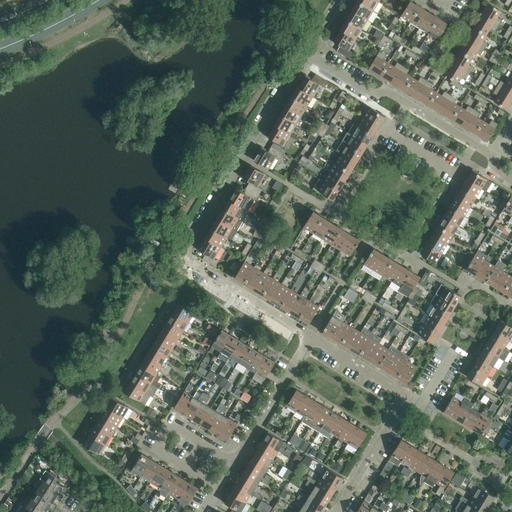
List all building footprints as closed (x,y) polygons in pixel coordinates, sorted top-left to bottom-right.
[(357,0),(357,1),(373,11),(379,1),(376,0),(357,0)] [(373,11),(357,1),(352,10),(368,20),(373,11)] [(410,1),(401,16),(410,22),(420,7),(410,1)] [(501,11),(488,3),(481,15),(498,26),(502,20),(497,17),(501,11)] [(420,28),(429,13),(420,7),(410,22),(420,28)] [(368,20),(352,10),(346,20),(362,29),(368,20)] [(429,13),(420,28),(429,33),(438,18),(429,13)] [(490,29),(495,32),(498,26),(481,15),(474,27),(486,35),(490,29)] [(438,39),(448,24),(438,18),(429,33),(438,39)] [(340,29),(341,30),(341,29),(356,38),(362,29),(346,20),(340,29)] [(488,44),(483,41),(486,35),(474,27),(466,39),(484,50),(488,44)] [(353,53),(349,51),(356,38),(341,29),(341,30),(334,41),(341,46),(337,51),(350,59),(353,53)] [(377,30),(373,36),(381,40),(384,34),(377,30)] [(476,53),(480,56),(484,50),(466,39),(459,51),(472,59),(476,53)] [(422,56),(427,48),(422,45),(419,49),(417,53),(422,56)] [(386,55),(379,51),(369,69),(381,76),(389,63),(383,60),(386,55)] [(473,67),(469,64),(472,59),(459,51),(452,63),(469,73),(473,67)] [(397,62),(394,67),(389,63),(381,76),(392,84),(403,66),(397,62)] [(445,75),(452,79),(457,83),(461,77),(466,79),(469,73),(452,63),(445,75)] [(406,74),(409,70),(403,66),(392,84),(404,91),(412,78),(406,74)] [(316,74),(312,80),(305,76),(298,87),(298,88),(313,97),(320,85),(325,87),(328,82),(316,74)] [(421,77),(418,81),(412,78),(404,91),(416,98),(427,81),(421,77)] [(505,83),(500,81),(497,87),(511,96),(511,79),(509,78),(505,83)] [(430,89),(433,84),(427,81),(416,98),(428,105),(436,92),(430,89)] [(298,87),(297,87),(291,96),(307,106),(313,97),(298,88),(298,87)] [(493,93),(498,96),(494,102),(507,110),(511,101),(511,96),(497,87),(493,93)] [(444,91),(442,96),(436,92),(428,105),(440,113),(450,95),(444,91)] [(454,103),(457,99),(450,95),(440,113),(452,120),(459,107),(454,103)] [(307,106),(291,96),(286,106),(302,115),(307,106)] [(302,115),(286,106),(280,115),(296,125),(302,115)] [(468,106),(465,110),(459,107),(452,120),(463,127),(474,109),(468,106)] [(385,116),(370,107),(364,117),(379,126),(385,116)] [(477,118),(480,113),(474,109),(463,127),(475,134),(483,121),(477,118)] [(328,111),(324,116),(330,120),(335,112),(332,110),(328,111)] [(274,124),(275,125),(276,125),(290,134),(296,125),(280,115),(274,124)] [(379,126),(364,117),(358,126),(373,135),(379,126)] [(491,120),(489,125),(483,121),(475,134),(487,142),(498,124),(491,120)] [(373,135),(358,126),(354,123),(348,133),(368,144),(373,135)] [(287,148),(283,146),(290,134),(276,125),(275,125),(268,137),(275,141),(271,146),(284,154),(287,148)] [(368,144),(348,133),(348,132),(342,141),(362,154),(368,144)] [(311,134),(307,139),(313,142),(316,137),(311,134)] [(362,154),(342,141),(336,151),(341,154),(356,163),(362,154)] [(254,160),(269,169),(276,157),(281,159),(284,154),(271,146),(268,152),(261,148),(254,160)] [(356,163),(341,154),(336,163),(350,172),(356,163)] [(422,160),(416,157),(412,164),(417,167),(422,160)] [(350,172),(336,163),(330,172),(345,181),(350,172)] [(243,178),(250,182),(246,187),(259,195),(262,189),(258,187),(266,174),(251,165),(243,178)] [(414,172),(409,169),(404,172),(404,178),(409,181),(414,178),(414,172)] [(492,182),(472,170),(466,179),(481,188),(486,192),(492,182)] [(345,181),(330,172),(324,182),(339,191),(345,181)] [(313,188),(333,200),(339,191),(324,182),(319,178),(313,188)] [(481,188),(466,179),(461,188),(475,198),(481,188)] [(236,189),(229,200),(229,201),(244,210),(247,212),(255,200),(256,200),(259,195),(246,187),(243,193),(236,189)] [(475,198),(461,188),(455,198),(470,207),(475,198)] [(506,204),(503,209),(502,210),(511,216),(511,215),(511,195),(510,198),(506,204)] [(449,207),(464,216),(470,207),(455,198),(449,207)] [(229,200),(228,200),(222,209),(238,219),(244,210),(229,201),(229,200)] [(464,216),(449,207),(444,216),(459,225),(464,216)] [(243,222),(238,219),(222,209),(217,219),(237,231),(243,222)] [(313,211),(303,227),(313,233),(323,217),(313,211)] [(438,226),(453,235),(459,225),(444,216),(438,226)] [(323,217),(313,233),(322,239),(332,223),(323,217)] [(211,228),(227,237),(232,240),(237,231),(217,219),(211,228)] [(332,223),(322,239),(331,244),(341,228),(332,223)] [(381,229),(374,225),(371,231),(377,235),(381,229)] [(500,236),(502,232),(496,228),(497,227),(493,225),(490,230),(500,236)] [(453,235),(438,226),(432,235),(447,244),(453,235)] [(221,247),(227,237),(211,228),(205,237),(206,238),(221,247)] [(341,228),(331,244),(341,250),(350,234),(341,228)] [(509,242),(511,238),(502,232),(500,236),(509,242)] [(350,256),(360,240),(350,234),(341,250),(350,256)] [(427,244),(442,253),(447,244),(432,235),(427,244)] [(214,259),(221,247),(206,238),(199,250),(206,254),(202,259),(215,267),(218,262),(214,259)] [(421,254),(439,265),(445,255),(442,253),(427,244),(421,254)] [(374,248),(364,264),(373,270),(383,254),(374,248)] [(383,276),(392,260),(383,254),(373,270),(383,276)] [(466,269),(476,275),(485,260),(475,254),(472,259),(469,265),(466,269)] [(392,281),(402,265),(392,260),(383,276),(392,281)] [(485,281),(494,266),(485,260),(476,275),(485,281)] [(244,262),(235,278),(244,283),(254,268),(244,262)] [(401,287),(411,271),(402,265),(392,281),(401,287)] [(494,286),(503,271),(494,266),(485,281),(494,286)] [(253,289),(263,273),(254,268),(244,283),(253,289)] [(428,270),(425,274),(421,280),(425,282),(429,276),(430,277),(433,273),(428,270)] [(415,286),(420,277),(411,271),(401,287),(398,291),(408,297),(411,291),(415,286)] [(503,292),(511,277),(511,276),(503,271),(494,286),(503,292)] [(263,295),(272,279),(263,273),(253,289),(263,295)] [(511,297),(511,277),(503,292),(511,297)] [(272,300),(281,285),(272,279),(263,295),(272,300)] [(281,306),(291,290),(281,285),(272,300),(281,306)] [(461,296),(446,287),(440,296),(455,306),(461,296)] [(317,288),(311,299),(315,301),(320,291),(317,288)] [(350,288),(344,297),(353,302),(358,293),(350,288)] [(290,312),(300,296),(291,290),(281,306),(290,312)] [(299,317),(309,302),(300,296),(290,312),(299,317)] [(455,306),(440,296),(435,306),(450,315),(455,306)] [(309,323),(312,319),(319,307),(309,302),(299,317),(309,323)] [(194,313),(178,303),(172,312),(189,322),(194,313)] [(429,315),(444,324),(450,315),(435,306),(429,315)] [(336,310),(323,331),(332,337),(342,321),(345,316),(336,310)] [(167,321),(183,331),(189,322),(172,312),(167,321)] [(444,324),(429,315),(423,324),(439,333),(444,324)] [(511,335),(511,327),(501,320),(495,330),(510,339),(511,335)] [(162,330),(178,340),(183,331),(167,321),(162,330)] [(342,343),(351,327),(342,321),(332,337),(342,343)] [(209,324),(205,330),(214,336),(218,330),(209,324)] [(418,334),(433,343),(439,333),(423,324),(418,334)] [(351,349),(361,333),(351,327),(342,343),(351,349)] [(156,338),(173,348),(178,340),(162,330),(156,338)] [(222,330),(212,346),(221,352),(231,335),(222,330)] [(489,339),(504,348),(510,339),(495,330),(489,339)] [(360,354),(370,338),(361,333),(351,349),(360,354)] [(231,335),(221,352),(230,357),(239,341),(231,335)] [(208,346),(212,340),(207,337),(203,343),(208,346)] [(151,347),(167,357),(173,348),(156,338),(151,347)] [(369,360),(379,344),(370,338),(360,354),(369,360)] [(484,348),(499,357),(504,360),(509,351),(504,348),(489,339),(484,348)] [(239,341),(230,357),(238,362),(248,346),(239,341)] [(379,366),(388,350),(379,344),(369,360),(379,366)] [(201,346),(198,351),(203,354),(206,349),(201,346)] [(248,346),(238,362),(247,368),(257,351),(248,346)] [(167,363),(165,361),(167,357),(151,347),(146,356),(162,366),(164,368),(170,371),(172,367),(166,364),(167,363)] [(499,357),(484,348),(478,358),(493,367),(499,357)] [(388,371),(398,355),(388,350),(379,366),(388,371)] [(257,351),(247,368),(256,373),(266,357),(257,351)] [(397,377),(407,361),(398,355),(388,371),(397,377)] [(146,356),(140,365),(156,375),(162,366),(146,356)] [(262,384),(275,362),(266,357),(256,373),(253,378),(262,384)] [(493,367),(478,358),(472,367),(487,376),(493,367)] [(407,383),(416,367),(407,361),(397,377),(407,383)] [(140,365),(135,374),(158,388),(159,388),(161,385),(157,382),(160,377),(156,375),(140,365)] [(208,371),(201,367),(198,372),(205,376),(208,371)] [(467,376),(482,385),(487,376),(472,367),(467,376)] [(135,374),(130,382),(146,392),(151,395),(153,397),(158,388),(135,374)] [(223,387),(227,380),(220,375),(216,382),(223,387)] [(224,388),(230,392),(234,385),(228,381),(224,388)] [(130,382),(124,392),(145,405),(151,395),(146,392),(130,382)] [(236,390),(234,394),(240,397),(243,392),(237,389),(236,390)] [(296,389),(286,406),(296,411),(306,395),(296,389)] [(184,391),(174,408),(183,413),(193,397),(184,391)] [(244,392),(240,398),(247,403),(252,396),(244,392)] [(306,395),(296,411),(304,417),(314,400),(306,395)] [(453,396),(444,411),(453,417),(462,402),(453,396)] [(129,407),(112,397),(106,407),(123,417),(129,407)] [(193,397),(183,413),(192,419),(202,402),(193,397)] [(463,423),(472,408),(474,404),(465,399),(462,402),(453,417),(463,423)] [(314,400),(304,417),(302,421),(310,426),(323,406),(314,400)] [(202,402),(192,419),(201,424),(211,408),(202,402)] [(493,403),(489,409),(495,412),(498,406),(493,403)] [(323,406),(310,426),(319,432),(332,411),(323,406)] [(100,416),(117,426),(123,417),(106,407),(100,416)] [(148,414),(153,417),(156,412),(151,408),(148,414)] [(211,408),(201,424),(209,429),(219,413),(211,408)] [(472,428),(481,413),(472,408),(463,423),(472,428)] [(332,411),(319,432),(328,437),(330,433),(340,416),(332,411)] [(219,413),(209,429),(218,434),(228,418),(219,413)] [(490,420),(490,419),(481,413),(472,428),(481,434),(483,431),(487,426),(490,420)] [(95,425),(111,436),(117,426),(100,416),(95,425)] [(340,416),(330,433),(339,438),(349,422),(340,416)] [(144,417),(142,420),(145,422),(144,423),(148,426),(151,421),(144,417)] [(227,440),(237,424),(228,418),(218,434),(227,440)] [(349,422),(339,438),(348,443),(358,427),(349,422)] [(89,435),(106,445),(111,436),(95,425),(89,435)] [(357,449),(367,433),(358,427),(348,443),(357,449)] [(284,442),(268,432),(262,441),(278,451),(284,442)] [(83,444),(100,455),(106,445),(89,435),(83,444)] [(295,435),(290,443),(297,447),(302,440),(295,435)] [(401,439),(389,460),(398,466),(400,461),(410,445),(401,439)] [(511,454),(511,441),(509,439),(503,449),(511,454)] [(304,451),(309,444),(302,440),(297,447),(304,451)] [(278,451),(262,441),(257,449),(273,459),(278,451)] [(409,467),(419,450),(410,445),(400,461),(409,467)] [(314,456),(318,450),(313,447),(309,453),(314,456)] [(273,459),(257,449),(251,458),(268,468),(273,459)] [(418,472),(428,456),(419,450),(409,467),(418,472)] [(137,451),(132,458),(137,461),(142,454),(137,451)] [(320,451),(316,457),(322,461),(326,454),(320,451)] [(302,457),(296,453),(293,459),(299,462),(302,457)] [(142,454),(137,461),(132,458),(125,469),(130,472),(131,470),(141,476),(151,460),(142,454)] [(307,465),(312,459),(306,455),(302,462),(307,465)] [(422,485),(427,477),(436,461),(428,456),(418,472),(423,475),(418,483),(422,485)] [(268,468),(251,458),(246,467),(262,477),(268,468)] [(151,460),(141,476),(150,482),(161,465),(151,460)] [(435,483),(445,466),(436,461),(427,477),(435,483)] [(333,468),(339,472),(342,467),(336,463),(333,468)] [(161,465),(150,482),(160,488),(170,471),(161,465)] [(436,493),(440,496),(454,472),(445,466),(435,483),(440,486),(436,493)] [(262,477),(246,467),(241,476),(257,486),(262,477)] [(287,468),(282,477),(288,480),(293,472),(287,468)] [(343,477),(326,468),(321,477),(337,487),(343,477)] [(57,495),(58,494),(61,490),(65,493),(68,489),(63,486),(58,483),(61,480),(46,470),(40,479),(50,485),(47,489),(57,495)] [(170,471),(160,488),(159,489),(161,491),(160,492),(161,494),(166,497),(169,493),(179,476),(170,471)] [(465,479),(456,473),(451,482),(460,487),(465,479)] [(169,493),(178,499),(188,482),(179,476),(169,493)] [(257,486),(241,476),(235,484),(252,494),(257,486)] [(374,483),(381,487),(385,480),(379,476),(374,483)] [(337,487),(321,477),(315,485),(332,495),(337,487)] [(55,498),(60,502),(63,497),(58,494),(57,495),(47,489),(50,485),(40,479),(34,487),(38,490),(44,494),(42,497),(52,504),(52,503),(55,498)] [(186,509),(198,488),(188,482),(178,499),(177,500),(179,502),(179,503),(179,505),(186,509)] [(252,494),(235,484),(230,493),(246,503),(252,494)] [(310,494),(326,504),(332,495),(315,485),(310,494)] [(494,496),(478,486),(472,496),(489,506),(494,496)] [(54,510),(57,506),(52,503),(52,504),(42,497),(44,494),(38,490),(32,498),(38,502),(36,506),(45,511),(46,511),(47,511),(50,507),(54,510)] [(283,490),(280,495),(285,499),(288,493),(283,490)] [(412,495),(406,492),(401,499),(407,503),(412,495)] [(224,502),(240,511),(245,511),(250,505),(246,503),(230,493),(224,502)] [(321,511),(326,504),(310,494),(305,503),(319,511),(321,511)] [(47,511),(46,511),(45,511),(36,506),(38,502),(32,498),(29,496),(23,504),(33,511),(31,511),(47,511)] [(467,504),(479,511),(484,511),(489,506),(472,496),(467,504)] [(414,506),(418,509),(423,501),(419,498),(414,506)] [(363,501),(356,511),(369,511),(373,507),(363,501)] [(433,508),(438,511),(442,504),(437,501),(433,508)] [(299,511),(300,511),(319,511),(305,503),(299,511)]
